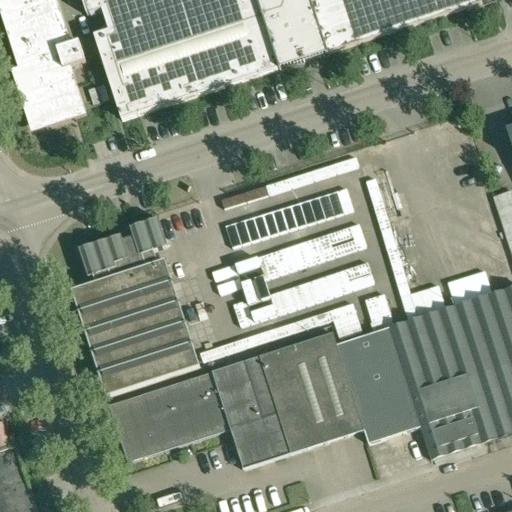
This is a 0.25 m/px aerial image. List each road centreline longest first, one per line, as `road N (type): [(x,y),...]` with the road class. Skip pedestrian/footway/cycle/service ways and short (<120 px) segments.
road 1 (unclassified): [(0,213),(511,50)]
road 2 (unclassified): [(96,511),(0,213)]
road 3 (unclassified): [(361,511),(511,463)]
